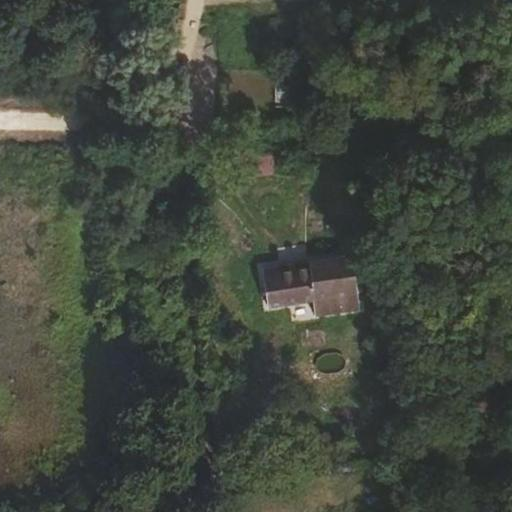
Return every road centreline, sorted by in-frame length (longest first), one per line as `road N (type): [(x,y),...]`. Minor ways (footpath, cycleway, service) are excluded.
road 1 (track): [(216,511),(194,390),(180,126)]
road 2 (track): [(0,110),(180,126),(191,0)]
